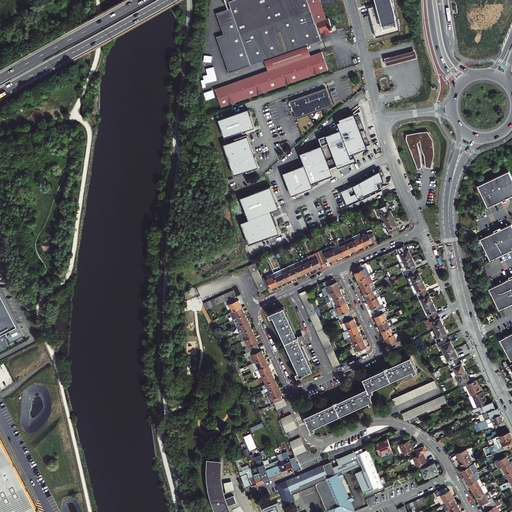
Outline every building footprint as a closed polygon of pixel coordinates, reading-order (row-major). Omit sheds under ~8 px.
[(307,0),(231,0),(230,1),(231,7),(252,65),(267,59),(308,45),(322,40),(320,33),(307,0)] [(321,0),(307,0),(320,33),(324,32),(328,30),(330,29),(333,30),(335,29),(336,28),(335,26),(333,25),(330,17),(328,17),(321,0)] [(375,0),(377,5),(368,8),(376,37),(399,31),(394,0),(375,0)] [(252,65),(231,7),(217,12),(224,34),(216,36),(230,72),(252,65)] [(270,69),(311,55),(308,45),(267,59),(270,69)] [(221,106),(328,69),(322,51),(311,55),(270,69),(215,88),(221,106)] [(325,88),(291,101),(297,119),(332,106),(325,88)] [(359,113),(364,128),(365,128),(360,106),(353,112),(353,113),(339,118),(340,121),(359,113)] [(257,127),(251,110),(221,120),(227,138),(257,127)] [(364,128),(359,113),(340,121),(337,122),(337,123),(340,129),(338,130),(319,137),(322,145),(327,159),(331,167),(337,165),(338,167),(356,160),(355,156),(353,156),(351,157),(349,152),(366,145),(370,143),(364,128)] [(419,132),(407,134),(406,139),(418,169),(422,167),(421,157),(418,143),(420,142),(421,149),(424,156),(425,167),(431,168),(434,153),(433,139),(428,132),(419,132)] [(250,136),(226,145),(236,175),(261,167),(250,136)] [(327,159),(322,145),(300,153),(305,164),(306,167),(327,159)] [(351,157),(353,156),(352,153),(367,147),(366,145),(349,152),(351,157)] [(327,159),(306,167),(312,183),(333,174),(331,167),(327,159)] [(306,167),(305,164),(283,172),(292,195),(313,186),(312,183),(306,167)] [(353,185),(341,190),(348,205),(384,188),(380,181),(384,180),(380,170),(353,185)] [(511,176),(510,171),(478,186),(488,207),(503,200),(510,197),(511,196),(511,176)] [(280,208),(271,186),(241,197),(249,219),(272,210),(280,208)] [(385,221),(394,217),(390,209),(389,209),(386,204),(385,203),(375,207),(378,214),(381,213),(385,221)] [(272,210),(249,219),(241,222),(251,244),(280,232),(272,210)] [(390,237),(400,233),(396,225),(397,224),(394,217),(385,221),(388,229),(387,229),(390,237)] [(495,232),(481,239),(491,260),(511,249),(511,224),(502,229),(495,232)] [(376,238),(373,231),(369,233),(367,230),(360,234),(365,245),(373,241),(372,240),(376,238)] [(365,245),(360,234),(353,237),(358,248),(365,245)] [(358,248),(353,237),(346,240),(347,243),(351,251),(358,248)] [(347,243),(340,246),(344,255),(351,251),(347,243)] [(406,244),(397,248),(399,253),(398,254),(401,262),(413,257),(409,248),(409,249),(406,244)] [(337,258),(333,249),(332,247),(331,246),(320,251),(325,262),(329,260),(330,261),(337,258)] [(344,255),(340,246),(333,249),(337,258),(344,255)] [(325,262),(320,251),(309,256),(314,268),(322,265),(321,264),(325,262)] [(309,256),(302,260),(307,272),(314,268),(309,256)] [(403,267),(402,267),(405,274),(408,273),(418,268),(416,264),(417,264),(413,257),(401,262),(403,267)] [(307,272),(302,260),(295,263),(300,275),(307,272)] [(300,275),(295,263),(288,266),(293,278),(300,275)] [(359,280),(371,274),(365,263),(355,267),(357,271),(355,272),(359,280)] [(293,278),(288,266),(280,270),(286,282),(293,278)] [(421,272),(420,272),(418,268),(408,273),(410,277),(409,277),(412,285),(415,283),(424,279),(421,272)] [(286,282),(280,270),(273,273),(279,285),(286,282)] [(266,277),(263,279),(264,283),(266,286),(267,289),(271,288),(279,285),(273,273),(266,276),(266,277)] [(362,287),(370,283),(374,282),(371,274),(359,280),(362,287)] [(511,277),(510,278),(489,288),(499,309),(511,303),(511,277)] [(333,279),(323,283),(328,294),(340,289),(336,281),(335,282),(333,279)] [(429,291),(427,288),(428,288),(424,279),(415,283),(412,285),(414,289),(416,293),(418,292),(419,296),(429,291)] [(366,294),(373,290),(370,283),(362,287),(366,294)] [(381,295),(378,288),(377,288),(373,290),(366,294),(369,301),(377,297),(378,297),(381,295)] [(0,350),(8,346),(6,341),(12,338),(8,331),(15,328),(11,319),(14,317),(0,289),(0,350)] [(332,301),(343,296),(340,289),(328,294),(332,301)] [(431,294),(430,295),(429,291),(419,296),(425,307),(435,302),(431,294)] [(238,299),(236,296),(233,297),(229,299),(226,300),(228,304),(229,303),(233,311),(242,307),(238,299)] [(335,309),(347,304),(343,296),(332,301),(335,309)] [(386,307),(384,303),(382,305),(378,297),(377,297),(369,301),(373,309),(374,308),(376,312),(386,307)] [(439,310),(435,302),(425,307),(430,318),(439,314),(438,311),(439,310)] [(350,311),(347,304),(335,309),(340,320),(350,315),(349,312),(350,311)] [(238,317),(245,314),(242,307),(233,311),(231,312),(234,319),(238,317)] [(386,307),(376,312),(377,315),(376,316),(380,324),(388,320),(389,320),(385,312),(388,311),(386,307)] [(297,336),(295,333),(285,312),(284,308),(269,315),(270,319),(273,317),(298,373),(296,374),(298,378),(313,371),(299,341),(297,336)] [(237,326),(249,320),(245,314),(238,317),(239,321),(236,322),(237,326)] [(441,318),(439,314),(430,318),(427,320),(433,332),(436,331),(446,326),(442,317),(441,318)] [(352,319),(350,315),(340,320),(345,331),(357,326),(354,318),(352,319)] [(389,320),(388,320),(380,324),(383,331),(391,328),(396,326),(392,318),(389,320)] [(244,331),(252,327),(249,320),(237,326),(241,333),(244,331)] [(360,333),(357,326),(345,331),(343,332),(346,340),(349,339),(352,337),(360,333)] [(437,338),(439,342),(450,337),(448,333),(449,332),(446,326),(436,331),(439,337),(437,338)] [(255,334),(252,327),(244,331),(247,338),(255,334)] [(386,338),(394,335),(391,328),(383,331),(386,338)] [(511,332),(500,338),(509,355),(511,359),(511,358),(511,332)] [(329,339),(330,343),(332,346),(335,345),(330,333),(327,334),(327,335),(329,339)] [(364,340),(360,333),(352,337),(349,339),(352,345),(355,344),(364,340)] [(259,342),(255,334),(247,338),(244,340),(248,347),(246,348),(248,351),(259,345),(258,342),(259,342)] [(395,334),(394,335),(386,338),(390,346),(391,345),(393,349),(404,344),(402,340),(399,341),(395,334)] [(451,340),(450,337),(439,342),(441,346),(443,345),(446,352),(456,348),(452,340),(451,340)] [(355,344),(352,345),(357,357),(368,352),(366,348),(367,347),(364,340),(355,344)] [(248,351),(249,355),(253,353),(256,361),(266,356),(262,349),(261,349),(259,345),(248,351)] [(460,355),(456,348),(446,352),(442,355),(444,359),(448,357),(452,364),(461,360),(459,356),(460,355)] [(256,369),(269,363),(266,356),(256,361),(253,362),(256,369)] [(382,369),(364,378),(365,379),(368,387),(338,401),(331,404),(305,416),(305,418),(311,431),(312,431),(316,429),(315,427),(370,402),(371,405),(375,403),(371,393),(375,391),(374,389),(414,371),(415,373),(419,371),(413,357),(412,356),(390,366),(382,369)] [(462,363),(461,360),(452,364),(455,371),(457,370),(459,374),(466,371),(467,370),(464,362),(462,363)] [(380,365),(382,369),(390,366),(388,361),(380,365)] [(273,371),(269,363),(256,369),(260,377),(263,375),(273,371)] [(276,378),(273,371),(263,375),(266,383),(276,378)] [(469,377),(466,371),(459,374),(457,375),(463,387),(467,385),(473,382),(470,377),(469,377)] [(279,386),(276,378),(266,383),(263,384),(267,392),(279,386)] [(438,387),(435,380),(394,399),(396,405),(438,387)] [(473,382),(467,385),(472,396),(484,391),(482,388),(481,388),(477,380),(473,382)] [(283,393),(279,386),(267,392),(265,392),(270,403),(273,402),(283,397),(281,394),(283,393)] [(484,391),(472,396),(478,408),(479,407),(482,406),(489,403),(484,391)] [(416,416),(448,402),(445,395),(403,413),(406,420),(409,419),(416,416)] [(328,400),(331,404),(338,401),(336,396),(328,400)] [(283,397),(273,402),(276,408),(287,403),(284,397),(283,397)] [(496,408),(493,401),(489,403),(482,406),(479,407),(478,408),(472,410),(474,414),(480,411),(482,414),(496,408)] [(485,421),(502,413),(499,407),(496,408),(482,414),(485,421)] [(283,416),(280,417),(285,431),(286,431),(290,430),(293,428),(296,427),(297,426),(291,412),(287,414),(283,416)] [(494,425),(505,420),(502,413),(485,421),(481,422),(478,423),(475,425),(478,432),(494,425)] [(490,446),(511,436),(511,434),(510,431),(494,437),(488,440),(487,440),(490,446)] [(300,436),(289,440),(294,454),(295,454),(306,449),(300,436)] [(493,454),(511,446),(511,436),(490,446),(489,446),(493,454)] [(390,445),(387,438),(374,444),(379,454),(387,451),(389,454),(393,452),(391,449),(390,445)] [(405,440),(398,442),(404,455),(414,451),(412,447),(411,447),(409,442),(407,443),(405,440)] [(34,511),(0,443),(0,511),(34,511)] [(283,459),(289,471),(294,469),(290,460),(285,448),(283,449),(281,444),(278,445),(281,452),(283,459)] [(418,456),(413,458),(416,465),(419,464),(426,461),(423,454),(427,452),(424,446),(415,450),(418,456)] [(328,462),(274,484),(282,504),(292,500),(289,494),(313,483),(325,511),(351,511),(352,511),(347,501),(350,499),(348,495),(345,496),(342,489),(339,490),(337,485),(340,484),(337,477),(340,476),(338,471),(357,463),(360,470),(352,473),(361,495),(380,487),(363,447),(334,459),(336,465),(330,467),(328,462)] [(474,462),(468,448),(457,453),(459,457),(460,457),(461,460),(463,467),(474,462)] [(259,450),(252,453),(257,466),(263,481),(269,479),(265,467),(264,464),(263,461),(259,450)] [(281,452),(276,454),(278,459),(280,464),(283,473),(289,471),(283,459),(281,452)] [(507,456),(499,460),(503,467),(511,463),(507,456)] [(230,511),(230,510),(229,509),(228,508),(228,506),(227,505),(236,501),(234,494),(224,497),(224,496),(223,494),(223,493),(223,492),(221,483),(220,476),(220,469),(221,460),(218,460),(206,458),(205,468),(205,477),(206,485),(208,493),(210,501),(211,506),(214,511),(230,511)] [(294,458),(290,460),(294,469),(299,467),(294,458)] [(237,459),(234,461),(237,469),(244,487),(251,485),(249,479),(252,477),(250,471),(248,465),(240,468),(237,459)] [(267,459),(263,461),(264,464),(265,467),(269,479),(277,476),(271,462),(269,462),(267,459)] [(278,459),(271,462),(273,466),(277,476),(283,473),(280,464),(278,459)] [(421,468),(420,468),(424,478),(438,472),(434,462),(427,465),(421,468)] [(507,473),(511,470),(511,465),(511,463),(503,467),(501,468),(504,475),(507,473)] [(477,472),(478,471),(474,464),(463,470),(467,477),(477,472)] [(257,466),(250,468),(257,484),(263,481),(257,466)] [(396,486),(414,479),(412,472),(394,479),(396,486)] [(477,472),(467,477),(471,484),(478,480),(481,478),(477,472)] [(386,475),(380,478),(382,484),(383,484),(389,481),(386,475)] [(223,492),(223,493),(223,494),(224,496),(224,497),(234,494),(236,501),(227,505),(228,506),(228,508),(229,509),(230,510),(232,509),(233,511),(244,511),(240,506),(233,488),(232,480),(223,482),(225,491),(223,492)] [(482,487),(478,480),(471,484),(474,491),(482,487)] [(478,498),(486,493),(489,492),(485,485),(482,487),(474,491),(478,498)] [(441,504),(453,497),(449,490),(448,491),(446,488),(434,494),(440,504),(441,504)] [(489,492),(486,493),(478,498),(482,504),(483,504),(485,507),(495,502),(493,498),(489,491),(489,492)] [(445,511),(457,504),(453,497),(441,504),(445,511)] [(501,499),(495,502),(485,507),(487,511),(486,511),(500,511),(497,506),(501,504),(500,502),(502,501),(501,499)] [(280,511),(276,503),(261,509),(261,511),(280,511)]
